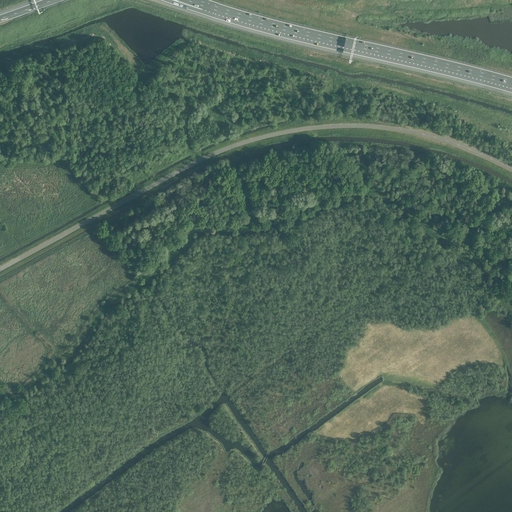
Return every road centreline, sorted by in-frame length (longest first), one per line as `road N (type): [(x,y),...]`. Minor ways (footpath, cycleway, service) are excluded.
road 1 (unclassified): [(0,269),(207,156),(277,133),(405,130),(511,169)]
road 2 (motorway): [(206,5),(511,83)]
road 3 (track): [(452,104),(341,83),(344,126)]
